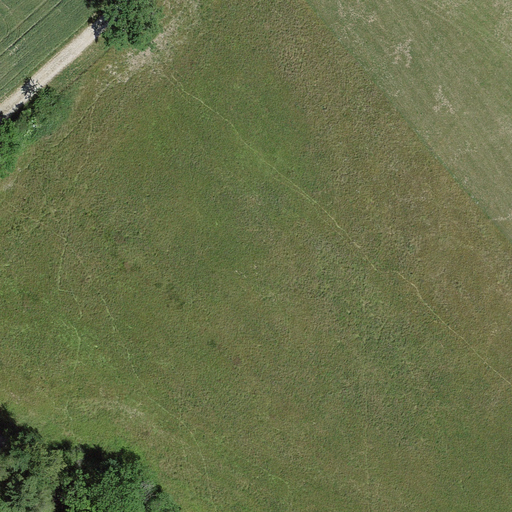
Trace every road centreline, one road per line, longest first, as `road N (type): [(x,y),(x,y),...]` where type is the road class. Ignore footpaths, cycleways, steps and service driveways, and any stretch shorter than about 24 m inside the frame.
road 1 (track): [(0,125),(133,0)]
road 2 (unclassified): [(0,433),(95,511)]
